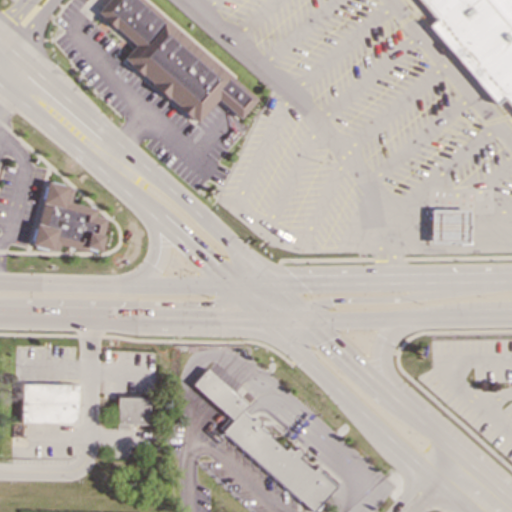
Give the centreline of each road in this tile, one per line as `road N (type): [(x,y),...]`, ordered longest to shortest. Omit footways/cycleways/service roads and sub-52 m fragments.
road 1 (primary): [(275,285),(0,45)]
road 2 (primary): [(229,287),(473,511)]
road 3 (primary): [(0,91),(229,287)]
road 4 (secondary): [(0,317),(290,321)]
road 5 (primary): [(511,500),(312,321)]
road 6 (secondary): [(511,280),(275,285)]
road 7 (secondary): [(229,287),(0,285)]
road 8 (secondary): [(511,282),(300,310)]
road 9 (secondary): [(312,321),(511,319)]
